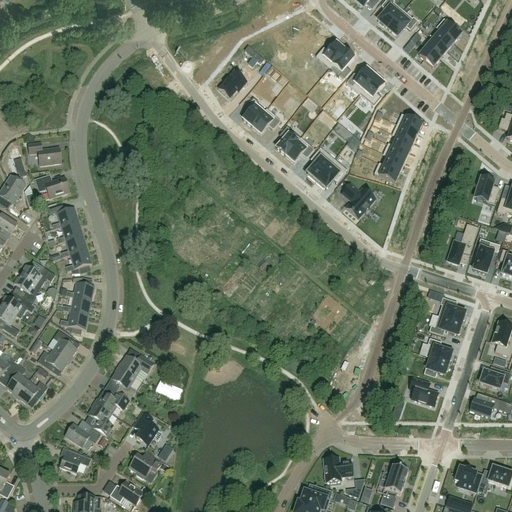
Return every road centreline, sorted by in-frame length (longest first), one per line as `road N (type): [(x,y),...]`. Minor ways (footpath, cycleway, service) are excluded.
road 1 (residential): [(19,442),(58,409),(108,333),(111,278),(82,182),(79,130),(99,77),(150,33)]
road 2 (residential): [(150,33),(209,116),(373,258),(490,298)]
road 3 (residential): [(139,245),(302,385),(331,428)]
road 4 (residential): [(511,168),(317,0)]
road 5 (residential): [(442,444),(490,298)]
